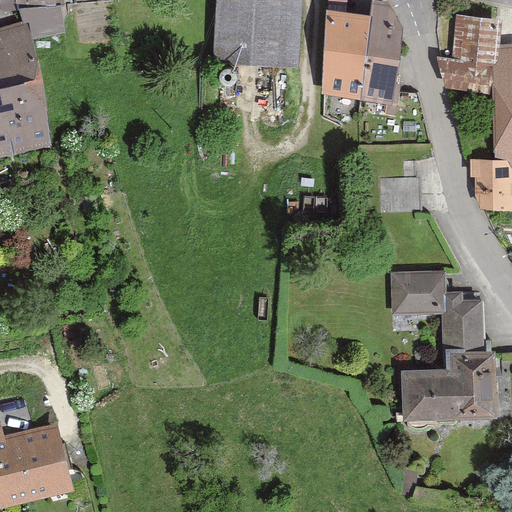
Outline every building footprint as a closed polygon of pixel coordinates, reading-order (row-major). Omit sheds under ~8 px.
[(16,0),(17,12),(61,8),(60,0),(16,0)] [(307,0),(219,0),(217,64),(305,69),(307,0)] [(369,101),(399,103),(410,27),(392,1),(378,0),(377,17),(369,101)] [(369,101),(377,17),(331,12),(323,96),(369,101)] [(455,57),(503,65),(508,46),(508,20),(458,16),(455,57)] [(0,41),(0,158),(58,150),(40,35),(0,41)] [(500,118),(511,117),(511,46),(508,46),(503,65),(500,93),(500,118)] [(500,93),(503,65),(455,57),(443,59),(450,93),(500,93)] [(226,85),(229,86),(233,85),(236,83),(238,81),(239,77),(239,74),(237,70),(234,68),(231,67),(227,67),(224,69),(222,72),(221,76),(221,79),(223,82),(226,85)] [(224,107),(228,108),(231,107),(234,106),(237,103),(238,99),(237,96),(236,93),(233,90),(229,89),(226,90),(222,91),(220,94),(219,98),(220,101),(221,104),(224,107)] [(511,117),(500,118),(499,158),(511,158),(511,117)] [(511,158),(499,158),(473,157),(477,184),(488,210),(511,210),(511,158)] [(424,214),(423,178),(381,179),(383,216),(424,214)] [(450,272),(395,273),(396,314),(445,313),(446,352),(455,352),(456,367),(405,370),(408,422),(504,416),(501,348),(489,349),(488,299),(468,299),(467,291),(451,292),(450,272)] [(0,508),(77,489),(61,426),(9,439),(5,424),(0,425),(0,508)]
